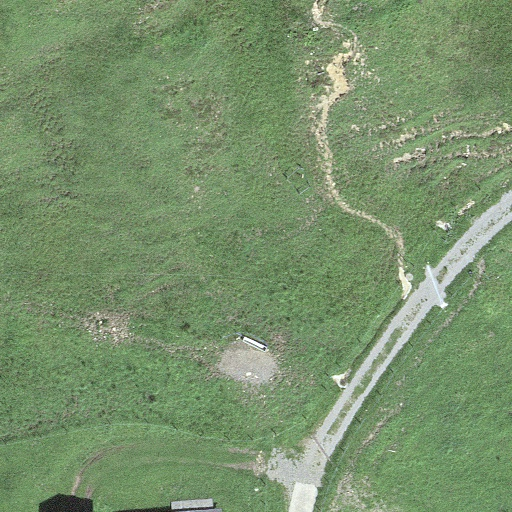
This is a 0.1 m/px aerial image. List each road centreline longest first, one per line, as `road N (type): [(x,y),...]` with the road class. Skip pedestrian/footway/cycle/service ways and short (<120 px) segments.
road 1 (track): [(304,511),(311,479),(416,299)]
road 2 (track): [(416,299),(511,203)]
